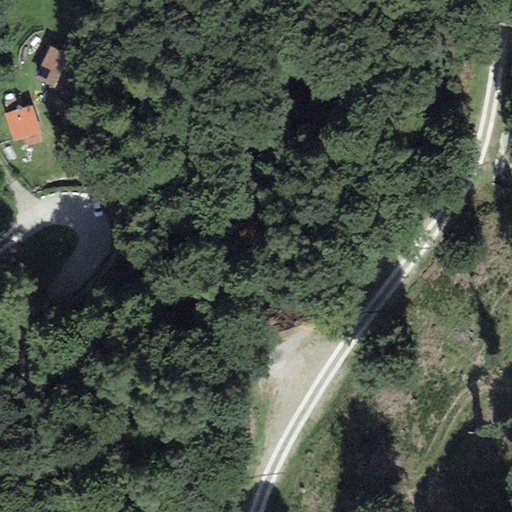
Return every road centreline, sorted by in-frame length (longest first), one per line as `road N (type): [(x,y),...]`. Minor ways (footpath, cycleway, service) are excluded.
road 1 (track): [(511,39),(458,166),(330,343),(273,446),(259,511)]
road 2 (track): [(66,511),(4,360),(76,263),(83,213),(42,197),(0,226)]
